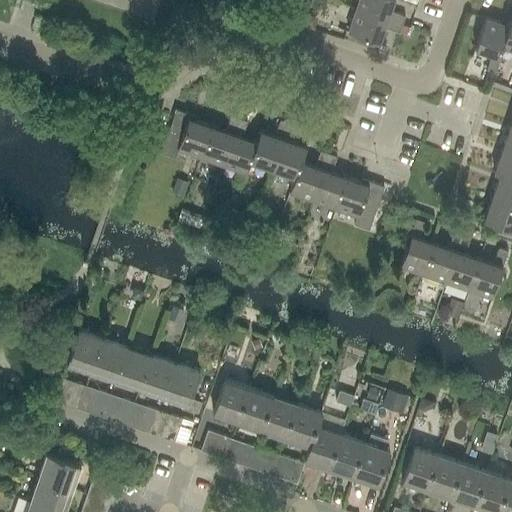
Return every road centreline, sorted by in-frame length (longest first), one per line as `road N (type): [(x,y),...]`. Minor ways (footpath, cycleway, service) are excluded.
road 1 (residential): [(0,39),(127,83),(154,82),(236,34),(261,31),(416,87),(436,70),(460,0)]
road 2 (residential): [(303,507),(280,490),(61,413)]
